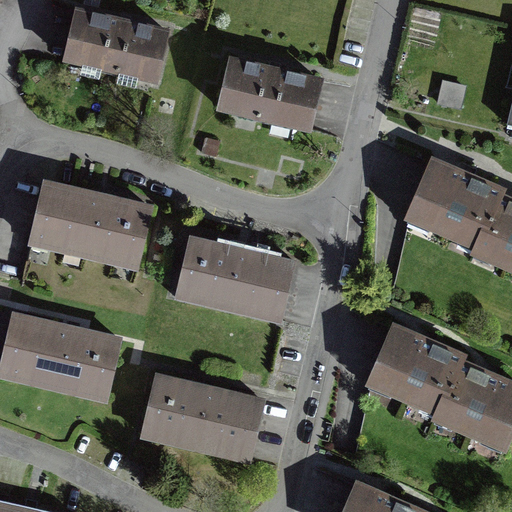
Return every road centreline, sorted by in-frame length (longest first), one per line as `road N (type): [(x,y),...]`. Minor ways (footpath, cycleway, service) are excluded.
road 1 (residential): [(36,146),(114,155),(305,216),(344,204)]
road 2 (residential): [(344,204),(288,500),(279,511)]
road 3 (residential): [(390,0),(344,204)]
road 4 (residential): [(140,511),(0,441)]
